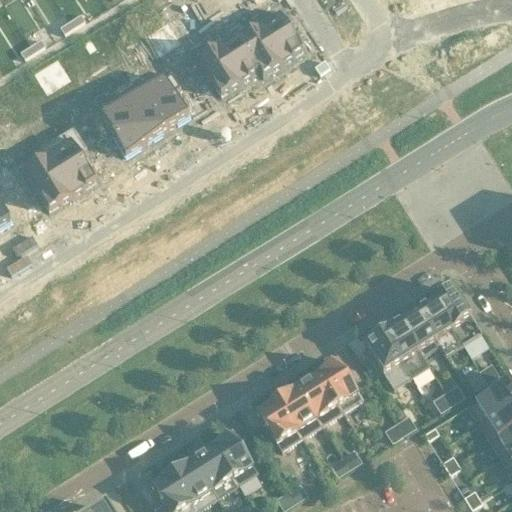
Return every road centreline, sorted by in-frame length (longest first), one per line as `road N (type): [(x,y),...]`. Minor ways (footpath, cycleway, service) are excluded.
road 1 (tertiary): [(431,159),(0,426)]
road 2 (residential): [(34,511),(457,249)]
road 3 (residential): [(347,73),(0,297)]
road 4 (residential): [(511,6),(388,46)]
